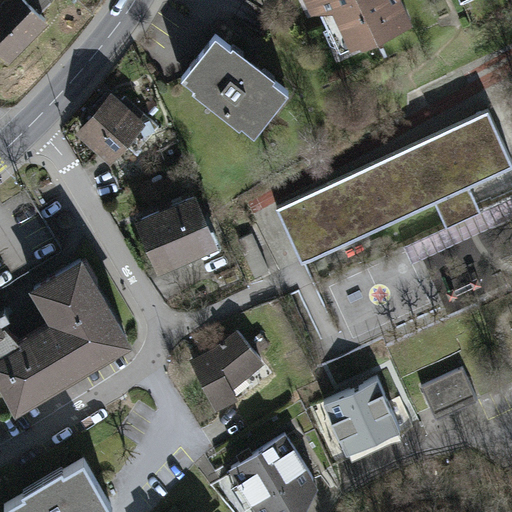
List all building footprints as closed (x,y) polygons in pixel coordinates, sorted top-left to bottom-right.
[(0,0),(0,40),(8,49),(46,10),(35,0),(0,0)] [(405,0),(317,0),(343,58),(417,26),(405,0)] [(298,92),(225,35),(189,81),(262,138),(298,92)] [(118,164),(151,126),(116,96),(83,134),(118,164)] [(433,198),(445,225),(479,210),(467,183),(511,162),(511,160),(489,109),(278,204),(302,257),(433,198)] [(225,244),(204,196),(146,221),(166,269),(225,244)] [(141,338),(90,255),(37,287),(60,325),(0,361),(0,365),(26,408),(141,338)] [(0,335),(12,329),(0,308),(0,335)] [(268,363),(237,335),(220,350),(195,360),(217,410),(243,401),(240,389),(268,363)] [(379,367),(327,397),(351,438),(403,408),(379,367)] [(465,368),(425,386),(437,414),(477,396),(465,368)] [(307,511),(327,487),(292,435),(237,471),(264,511),(307,511)] [(15,504),(16,511),(114,511),(120,508),(94,463),(15,504)]
